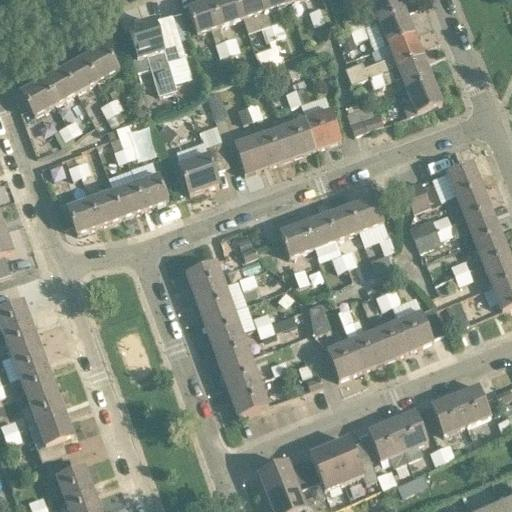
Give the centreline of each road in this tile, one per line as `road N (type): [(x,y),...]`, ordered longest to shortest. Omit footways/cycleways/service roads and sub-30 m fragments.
road 1 (residential): [(489,122),(136,252)]
road 2 (residential): [(219,473),(511,351)]
road 3 (residential): [(147,511),(56,269)]
road 4 (residential): [(136,252),(219,473)]
road 5 (residential): [(56,269),(0,123)]
road 6 (unclassified): [(489,122),(437,0)]
road 7 (residential): [(0,40),(120,0)]
